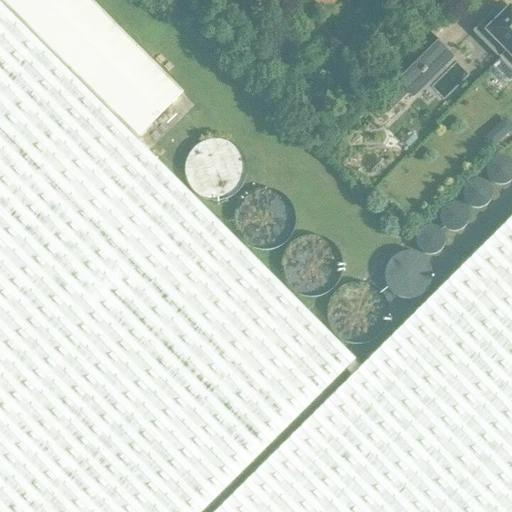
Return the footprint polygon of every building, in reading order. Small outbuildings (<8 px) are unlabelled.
[(0,0),(0,4),(136,141),(183,95),(88,0),(0,0)] [(249,0),(266,16),(280,0),(249,0)] [(309,0),(324,14),(337,0),(309,0)] [(0,511),(202,511),(355,361),(136,141),(0,4),(0,511)] [(492,12),(473,32),(499,59),(511,46),(511,11),(510,9),(500,19),(492,12)] [(388,74),(413,99),(454,59),(429,34),(388,74)] [(500,60),(491,68),(508,85),(511,81),(511,46),(499,59),(500,60)] [(511,511),(511,218),(216,511),(511,511)]
